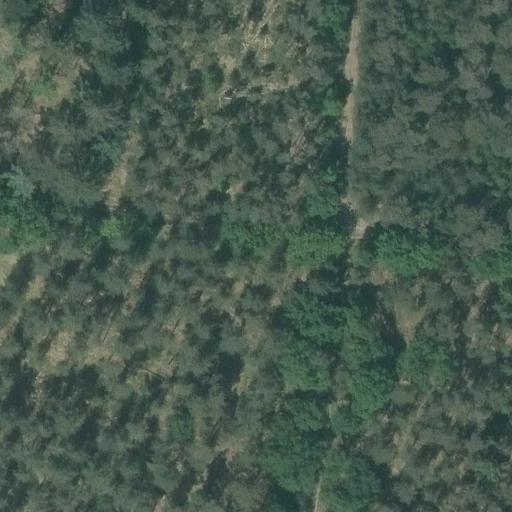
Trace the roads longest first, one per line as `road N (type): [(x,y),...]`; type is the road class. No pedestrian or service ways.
road 1 (track): [(0,201),(342,231)]
road 2 (track): [(317,511),(342,231)]
road 3 (track): [(342,231),(362,0)]
road 4 (track): [(342,231),(511,248)]
